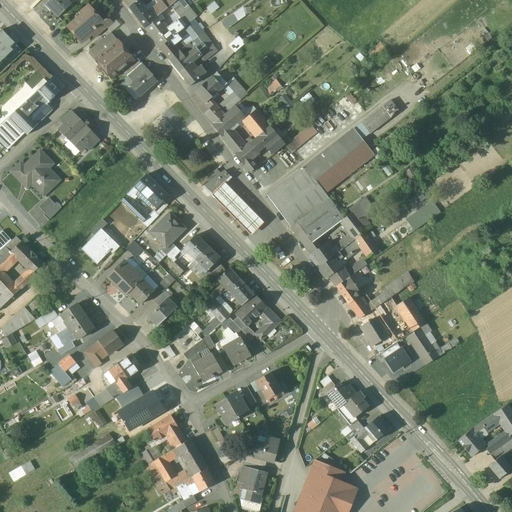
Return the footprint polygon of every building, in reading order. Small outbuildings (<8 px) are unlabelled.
[(49,0),(46,4),(45,5),(50,11),(58,18),(70,6),(70,5),(65,0),(49,0)] [(176,2),(174,0),(159,0),(162,4),(167,9),(176,2)] [(195,16),(182,0),(176,5),(172,8),(185,24),(195,16)] [(162,4),(152,12),(156,17),(167,9),(162,4)] [(150,10),(147,12),(142,5),(132,13),(145,28),(156,20),(157,18),(156,17),(152,12),(150,10)] [(101,23),(88,8),(80,15),(81,16),(68,27),(81,43),(91,34),(102,24),(101,23)] [(226,29),(238,22),(233,15),(221,23),(226,29)] [(186,25),(180,18),(177,20),(183,27),(186,25)] [(107,19),(101,23),(102,24),(91,34),(95,38),(112,24),(107,19)] [(197,37),(202,33),(192,19),(187,23),(197,37)] [(156,20),(145,28),(149,33),(159,25),(156,20)] [(177,20),(167,28),(174,36),(184,28),(183,27),(177,20)] [(167,28),(163,22),(159,25),(149,33),(148,34),(159,48),(168,41),(174,36),(167,28)] [(189,26),(180,33),(188,44),(197,37),(189,26)] [(110,33),(88,52),(88,53),(89,52),(101,67),(101,68),(103,70),(103,69),(111,79),(121,71),(133,61),(133,60),(110,33)] [(180,33),(169,42),(178,52),(179,51),(188,44),(180,33)] [(202,33),(198,37),(203,43),(208,50),(204,53),(200,57),(204,61),(217,51),(202,33)] [(4,40),(0,36),(0,59),(8,51),(1,43),(4,40)] [(228,44),(235,52),(245,44),(239,36),(228,44)] [(169,42),(168,41),(159,48),(168,60),(178,52),(169,42)] [(208,50),(203,43),(198,46),(204,53),(208,50)] [(380,43),(368,54),(373,60),(386,50),(380,43)] [(198,46),(184,57),(190,64),(191,63),(200,57),(204,53),(198,46)] [(184,57),(179,51),(178,52),(168,60),(179,73),(190,64),(184,57)] [(135,59),(133,60),(133,61),(121,71),(125,76),(139,65),(139,64),(135,59)] [(190,64),(179,73),(190,85),(205,73),(199,66),(196,68),(191,63),(190,64)] [(139,65),(125,76),(131,83),(145,71),(139,64),(139,65)] [(131,83),(129,85),(140,97),(156,83),(146,71),(145,71),(131,83)] [(216,73),(196,91),(206,102),(208,100),(226,84),(216,73)] [(247,93),(232,78),(228,82),(238,93),(242,98),(247,93)] [(61,91),(51,80),(38,92),(43,96),(49,103),(61,91)] [(277,93),(282,89),(275,80),(270,84),(271,85),(264,90),(269,97),(276,92),(277,93)] [(129,85),(124,89),(135,102),(140,97),(129,85)] [(38,91),(27,102),(32,107),(43,96),(38,92),(38,91)] [(279,100),(286,110),(293,105),(285,95),(279,100)] [(32,107),(26,112),(30,115),(44,101),(47,105),(49,103),(43,96),(32,107)] [(231,99),(219,109),(220,110),(218,111),(222,115),(236,104),(231,99)] [(216,109),(208,100),(206,102),(199,108),(213,124),(222,115),(218,111),(216,109)] [(44,101),(30,115),(38,124),(52,110),(47,105),(44,101)] [(390,101),(361,123),(370,134),(399,112),(390,101)] [(32,107),(27,102),(21,106),(26,112),(32,107)] [(26,112),(21,106),(9,117),(24,133),(26,135),(38,124),(30,115),(26,112)] [(241,119),(232,109),(228,113),(237,122),(241,119)] [(241,119),(237,122),(241,128),(244,127),(254,139),(268,127),(253,109),(241,119)] [(70,112),(61,121),(64,125),(65,125),(66,125),(74,117),(73,117),(74,116),(70,112)] [(228,113),(212,126),(220,136),(230,128),(237,122),(228,113)] [(85,126),(74,116),(73,117),(74,117),(66,125),(65,125),(64,125),(59,130),(69,141),(85,126)] [(9,117),(0,124),(0,142),(4,147),(7,149),(24,133),(9,117)] [(316,132),(310,125),(285,145),(292,153),(316,132)] [(85,126),(69,141),(80,152),(85,147),(86,147),(85,146),(94,138),(94,139),(95,138),(95,137),(85,126)] [(249,143),(257,153),(265,147),(272,155),(283,146),(268,127),(254,139),(249,143)] [(230,128),(220,136),(230,148),(240,140),(230,128)] [(354,129),(303,169),(302,169),(302,170),(267,196),(291,228),(329,199),(325,193),(374,156),(354,129)] [(94,138),(85,146),(86,147),(85,147),(89,151),(99,142),(95,138),(94,139),(94,138)] [(240,140),(230,148),(235,155),(245,146),(242,143),(240,140)] [(257,153),(249,143),(245,146),(235,155),(250,173),(256,168),(251,160),(258,155),(257,153)] [(40,152),(24,167),(21,164),(12,172),(23,184),(29,178),(33,182),(31,183),(43,196),(52,188),(49,184),(56,178),(43,165),(48,160),(40,152)] [(218,165),(224,161),(219,152),(212,155),(218,165)] [(418,178),(411,168),(405,173),(412,182),(418,178)] [(216,169),(205,178),(207,181),(208,182),(220,174),(216,169)] [(208,182),(203,186),(212,195),(224,183),(229,177),(223,171),(220,174),(208,182)] [(168,197),(146,175),(134,187),(140,193),(145,197),(151,203),(156,208),(168,197)] [(263,223),(224,183),(212,195),(211,195),(218,202),(244,229),(250,235),(263,223)] [(140,193),(134,187),(126,195),(132,201),(137,196),(140,193)] [(126,195),(120,201),(143,223),(147,218),(148,217),(132,201),(126,195)] [(151,203),(145,197),(142,200),(148,206),(151,203)] [(48,198),(38,207),(44,214),(45,214),(55,205),(54,204),(48,198)] [(329,199),(291,228),(306,248),(315,241),(338,224),(333,218),(334,218),(333,216),(332,217),(329,212),(335,207),(329,199)] [(363,199),(349,210),(350,213),(351,212),(357,220),(365,230),(370,227),(363,218),(372,211),(363,199)] [(55,205),(45,214),(44,214),(43,215),(48,221),(61,208),(56,203),(54,204),(55,205)] [(343,218),(335,207),(329,212),(332,217),(333,216),(334,218),(333,218),(338,224),(340,222),(340,221),(343,218)] [(154,211),(148,217),(147,218),(151,222),(158,215),(154,211)] [(343,218),(340,221),(340,222),(345,229),(357,220),(351,212),(350,213),(343,218)] [(420,212),(406,222),(413,232),(427,222),(420,212)] [(170,214),(150,233),(165,248),(165,249),(171,243),(183,232),(174,223),(176,220),(170,214)] [(102,220),(90,232),(94,236),(101,230),(107,225),(102,220)] [(357,220),(345,229),(350,234),(354,240),(364,231),(365,230),(357,220)] [(101,230),(94,236),(81,250),(95,263),(105,253),(104,252),(105,251),(109,254),(110,252),(113,255),(119,248),(101,230)] [(2,231),(0,232),(0,251),(4,247),(11,241),(2,231)] [(364,231),(354,240),(358,246),(367,258),(377,250),(364,231)] [(350,234),(344,239),(345,241),(336,248),(338,251),(350,242),(354,240),(350,234)] [(11,241),(4,247),(10,253),(15,247),(20,242),(15,237),(11,241)] [(196,237),(184,249),(195,260),(207,247),(196,237)] [(358,246),(354,240),(350,242),(356,250),(358,246)] [(142,250),(133,241),(126,249),(134,258),(142,250)] [(315,241),(306,248),(310,254),(319,248),(315,241)] [(26,249),(20,242),(15,247),(21,254),(26,249)] [(338,251),(336,253),(343,261),(356,251),(356,250),(350,242),(338,251)] [(171,243),(165,249),(165,248),(162,251),(166,256),(175,247),(171,243)] [(310,254),(308,256),(317,268),(331,257),(335,254),(326,243),(319,248),(310,254)] [(10,253),(0,262),(0,270),(3,274),(17,260),(17,259),(21,254),(15,247),(10,253)] [(0,309),(8,301),(3,295),(0,292),(0,262),(10,253),(4,247),(0,251),(0,309)] [(175,247),(166,256),(171,261),(180,252),(175,247)] [(218,259),(207,247),(195,260),(199,264),(195,269),(202,275),(207,270),(216,261),(218,259)] [(21,254),(17,259),(17,260),(29,271),(32,275),(42,264),(26,249),(21,254)] [(331,257),(317,268),(325,279),(328,277),(340,268),(339,267),(331,257)] [(362,259),(353,265),(354,266),(357,271),(366,265),(362,259)] [(185,269),(176,260),(171,265),(180,274),(185,269)] [(216,261),(207,270),(211,274),(220,265),(216,261)] [(132,271),(124,262),(107,278),(116,287),(132,271)] [(217,277),(225,269),(221,265),(213,273),(217,277)] [(340,268),(328,277),(335,287),(348,277),(345,272),(341,266),(339,267),(340,268)] [(354,266),(345,272),(348,277),(357,271),(354,266)] [(240,281),(230,269),(217,280),(222,285),(226,291),(227,292),(228,291),(240,281)] [(3,274),(0,270),(0,292),(3,295),(14,285),(3,274)] [(29,271),(14,285),(19,291),(34,276),(32,275),(29,271)] [(132,271),(116,287),(125,296),(129,292),(141,280),(132,271)] [(386,292),(368,304),(368,303),(363,306),(368,313),(370,312),(383,303),(386,301),(391,298),(413,283),(407,273),(384,289),(386,292)] [(357,290),(348,277),(335,287),(348,304),(357,298),(353,293),(357,290)] [(166,278),(157,287),(162,293),(164,291),(171,284),(166,278)] [(153,292),(141,280),(129,292),(141,304),(153,292)] [(240,281),(228,291),(237,300),(248,289),(240,281)] [(14,285),(3,295),(8,301),(19,291),(14,285)] [(222,285),(210,295),(215,301),(226,291),(222,285)] [(248,289),(237,300),(241,305),(253,295),(248,289)] [(162,293),(154,302),(158,306),(165,300),(166,300),(168,299),(170,296),(164,291),(162,293)] [(266,307),(255,296),(235,315),(237,317),(245,326),(246,326),(257,315),(266,307)] [(38,298),(25,309),(30,315),(43,303),(38,298)] [(357,298),(348,304),(352,310),(360,305),(360,302),(357,298)] [(425,324),(407,298),(403,301),(409,311),(402,316),(413,332),(425,324)] [(158,306),(147,317),(157,327),(176,308),(168,299),(166,300),(165,300),(158,306)] [(217,300),(215,302),(215,301),(207,308),(215,317),(223,310),(217,303),(219,301),(217,300)] [(399,304),(396,306),(402,316),(409,311),(403,301),(399,304)] [(383,303),(370,312),(374,318),(375,318),(377,321),(390,312),(383,303)] [(76,305),(61,316),(69,328),(83,318),(80,313),(81,312),(76,305)] [(362,305),(360,305),(352,310),(359,319),(368,313),(363,306),(362,305)] [(266,307),(257,315),(263,321),(264,319),(271,312),(266,307)] [(25,309),(24,308),(1,330),(5,338),(34,321),(35,320),(30,315),(25,309)] [(53,310),(43,316),(48,324),(53,321),(58,318),(58,317),(53,310)] [(223,310),(215,317),(221,323),(229,316),(223,310)] [(271,312),(264,319),(264,322),(265,324),(271,329),(279,321),(271,312)] [(368,313),(359,319),(363,325),(374,318),(370,312),(368,313)] [(35,320),(34,321),(39,329),(48,324),(43,316),(35,320)] [(61,316),(58,317),(58,318),(53,321),(60,333),(66,330),(69,328),(61,316)] [(245,326),(237,317),(232,321),(241,330),(245,326)] [(83,318),(69,328),(77,340),(78,341),(93,330),(88,322),(87,323),(83,318)] [(363,325),(360,327),(373,346),(388,337),(387,336),(382,327),(379,323),(377,321),(375,318),(374,318),(363,325)] [(186,334),(191,340),(202,330),(194,321),(189,326),(192,329),(186,334)] [(241,330),(232,321),(226,327),(235,336),(241,330)] [(265,324),(260,328),(265,334),(271,329),(265,324)] [(426,324),(419,329),(423,336),(430,331),(426,324)] [(387,336),(392,333),(386,325),(382,327),(387,336)] [(60,333),(56,335),(63,346),(71,342),(72,343),(77,340),(69,328),(66,330),(60,333)] [(260,328),(254,334),(259,340),(265,334),(260,328)] [(423,336),(419,329),(406,336),(425,365),(437,357),(435,354),(430,346),(429,345),(423,336)] [(122,346),(112,332),(98,342),(102,348),(108,356),(122,346)] [(388,337),(373,346),(378,355),(399,341),(394,333),(388,337)] [(63,346),(56,335),(51,337),(59,349),(63,346)] [(215,348),(207,335),(201,340),(206,350),(208,352),(215,348)] [(11,336),(2,341),(5,346),(14,341),(11,336)] [(240,338),(222,349),(232,366),(241,361),(240,359),(249,354),(240,338)] [(201,340),(182,354),(187,361),(189,360),(197,355),(206,350),(201,340)] [(59,349),(57,349),(60,355),(74,348),(72,343),(71,342),(63,346),(59,349)] [(102,348),(98,342),(88,348),(93,355),(102,348)] [(438,350),(433,342),(429,345),(430,346),(435,354),(439,351),(438,350)] [(448,343),(440,349),(443,353),(451,348),(448,343)] [(394,372),(408,361),(397,344),(382,355),(394,372)] [(176,356),(170,347),(164,352),(170,361),(176,356)] [(93,355),(88,348),(82,353),(94,369),(100,365),(98,362),(93,355)] [(102,348),(93,355),(98,362),(108,356),(102,348)] [(34,353),(28,356),(31,361),(37,358),(34,353)] [(211,355),(201,360),(197,355),(189,360),(192,365),(192,366),(202,383),(211,378),(211,379),(214,377),(213,376),(221,372),(211,355)] [(69,356),(58,365),(64,372),(67,370),(75,363),(69,356)] [(140,370),(131,356),(116,366),(126,380),(140,370)] [(31,361),(31,362),(34,367),(42,363),(39,357),(37,358),(31,361)] [(75,363),(67,370),(72,375),(79,369),(75,363)] [(64,372),(58,365),(50,372),(62,387),(70,380),(64,372)] [(126,380),(116,366),(108,372),(117,384),(122,393),(123,393),(123,394),(131,389),(131,388),(126,380)] [(19,368),(12,372),(15,377),(22,373),(19,368)] [(67,370),(64,372),(70,380),(73,383),(76,380),(72,375),(67,370)] [(281,391),(270,372),(256,381),(260,389),(266,400),(275,395),(281,391)] [(82,380),(74,385),(77,390),(85,385),(82,380)] [(256,381),(251,385),(255,392),(260,389),(256,381)] [(332,382),(321,390),(326,396),(328,394),(327,393),(336,387),(332,382)] [(117,384),(107,391),(113,399),(122,393),(117,384)] [(343,390),(338,384),(336,387),(327,393),(328,394),(339,408),(344,404),(355,395),(348,386),(343,390)] [(116,397),(123,409),(144,397),(137,385),(131,388),(131,389),(123,394),(123,393),(117,397),(116,397)] [(252,397),(247,387),(241,390),(247,400),(252,397)] [(105,389),(93,398),(96,401),(99,406),(100,407),(113,399),(107,391),(105,389)] [(118,412),(129,431),(164,411),(152,392),(144,397),(123,409),(119,412),(118,412)] [(247,410),(237,392),(225,398),(226,400),(236,416),(247,410)] [(355,395),(344,404),(349,411),(355,418),(355,417),(368,407),(367,406),(362,399),(364,398),(359,392),(355,395)] [(79,402),(75,395),(67,400),(72,407),(79,402)] [(275,395),(266,400),(268,404),(276,399),(275,398),(276,397),(275,395)] [(256,402),(252,397),(247,400),(250,405),(256,402)] [(236,416),(226,400),(215,406),(226,425),(237,418),(236,416)] [(96,401),(88,406),(91,411),(99,406),(96,401)] [(349,411),(344,404),(339,408),(345,415),(349,411)] [(511,412),(507,405),(494,414),(499,423),(505,431),(509,436),(511,433),(511,412)] [(88,406),(81,410),(84,415),(91,411),(88,406)] [(106,423),(97,411),(89,416),(98,429),(106,423)] [(345,415),(343,416),(351,425),(357,420),(355,417),(355,418),(349,411),(345,415)] [(494,414),(480,424),(483,428),(486,433),(499,423),(494,414)] [(170,416),(169,416),(169,417),(147,430),(150,434),(155,443),(165,436),(178,429),(170,416)] [(388,430),(377,417),(364,428),(369,433),(375,441),(388,430)] [(480,424),(471,430),(474,435),(483,428),(480,424)] [(326,430),(321,425),(312,432),(317,437),(326,430)] [(359,425),(344,437),(348,442),(350,441),(349,440),(357,434),(363,429),(359,425)] [(363,429),(357,434),(361,440),(369,433),(364,428),(363,429)] [(483,428),(474,435),(478,439),(486,433),(483,428)] [(178,429),(165,436),(166,439),(169,444),(182,437),(178,429)] [(217,429),(212,432),(218,442),(223,439),(217,429)] [(474,435),(471,430),(457,441),(471,457),(484,447),(484,446),(478,439),(474,435)] [(484,446),(484,447),(489,454),(500,446),(511,439),(509,436),(505,431),(484,446)] [(102,433),(94,438),(96,442),(104,437),(102,433)] [(96,442),(67,459),(73,469),(114,444),(108,434),(104,437),(96,442)] [(150,434),(143,438),(148,446),(155,443),(150,434)] [(357,434),(349,440),(350,441),(360,453),(368,447),(361,440),(357,434)] [(155,443),(148,446),(150,450),(155,447),(155,446),(166,439),(165,436),(155,443)] [(182,437),(169,444),(173,451),(186,443),(182,437)] [(166,439),(155,446),(155,447),(162,457),(164,456),(173,451),(169,444),(166,439)] [(226,444),(223,439),(218,442),(221,447),(226,444)] [(279,442),(266,439),(264,445),(256,443),(252,457),(252,458),(266,461),(273,463),(279,442)] [(511,441),(511,439),(500,446),(503,451),(504,453),(511,447),(511,441)] [(186,443),(173,451),(177,457),(178,458),(182,456),(189,468),(201,461),(189,441),(186,443)] [(500,446),(489,454),(492,458),(503,451),(500,446)] [(162,457),(155,447),(150,450),(146,452),(153,463),(162,457)] [(110,450),(90,462),(98,476),(118,464),(110,450)] [(173,451),(164,456),(168,463),(177,457),(173,451)] [(146,452),(138,457),(145,468),(152,463),(153,463),(146,452)] [(266,461),(252,458),(252,457),(246,455),(244,461),(265,467),(266,461)] [(153,463),(152,463),(160,475),(171,469),(168,463),(164,456),(162,457),(153,463)] [(500,456),(488,466),(499,479),(511,469),(506,463),(500,456)] [(36,458),(18,468),(23,477),(41,466),(36,458)] [(201,461),(189,468),(194,476),(206,469),(201,461)] [(244,461),(242,461),(240,467),(242,468),(242,467),(264,473),(265,467),(244,461)] [(315,461),(311,470),(311,471),(307,480),(306,481),(307,481),(303,491),(303,490),(302,491),(303,491),(299,501),(298,500),(298,501),(299,501),(295,511),(294,511),(343,511),(345,508),(345,509),(345,508),(349,498),(350,498),(349,498),(353,488),(354,488),(354,487),(353,487),(346,485),(347,484),(346,484),(340,482),(343,473),(344,473),(343,472),(343,473),(336,470),(336,469),(336,470),(329,467),(330,467),(329,467),(323,464),(322,464),(315,461),(314,461),(315,461)] [(160,475),(152,463),(145,468),(162,495),(169,491),(165,483),(160,475)] [(264,473),(242,467),(242,468),(238,483),(243,484),(242,490),(247,491),(245,501),(261,505),(262,499),(260,499),(266,474),(264,473)] [(18,468),(8,473),(13,482),(23,477),(18,468)] [(189,468),(175,476),(176,477),(177,478),(180,484),(184,482),(191,477),(194,476),(189,468)] [(171,469),(160,475),(165,483),(173,478),(176,477),(175,476),(171,469)] [(194,476),(191,477),(193,481),(195,485),(193,486),(197,493),(214,484),(206,469),(194,476)] [(191,477),(184,482),(186,486),(193,481),(191,477)] [(173,478),(165,483),(169,491),(171,490),(176,486),(180,484),(177,478),(174,480),(173,478)] [(180,484),(176,486),(178,489),(184,500),(180,502),(181,503),(184,509),(195,502),(186,486),(184,487),(185,489),(183,490),(180,484)] [(245,501),(240,500),(240,499),(239,500),(240,500),(242,509),(253,511),(258,511),(261,505),(245,501)] [(181,503),(174,507),(176,511),(178,511),(180,511),(184,509),(181,503)]
